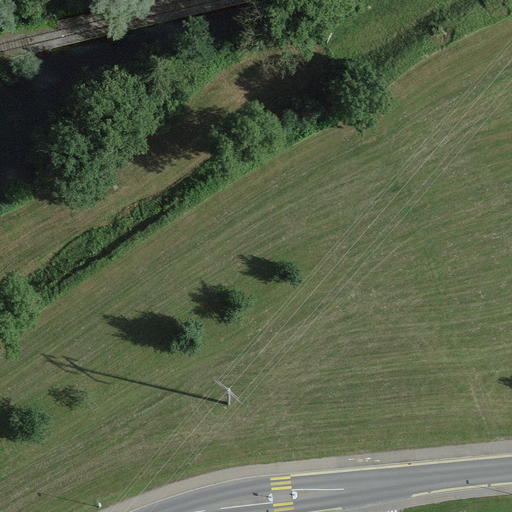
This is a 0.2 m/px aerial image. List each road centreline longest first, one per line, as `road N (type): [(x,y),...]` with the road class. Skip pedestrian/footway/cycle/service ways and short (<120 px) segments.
road 1 (tertiary): [(374,485),(194,511)]
road 2 (tertiary): [(511,470),(374,485)]
